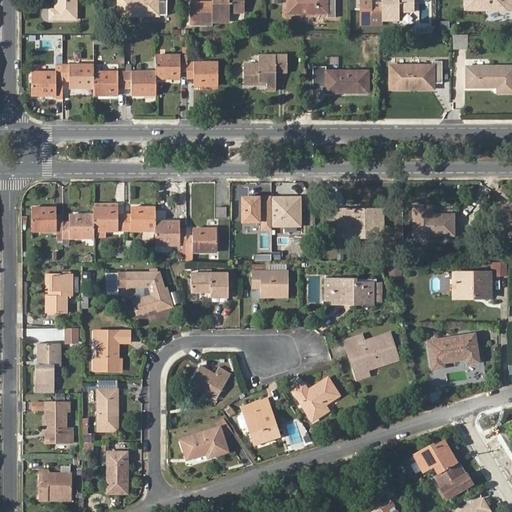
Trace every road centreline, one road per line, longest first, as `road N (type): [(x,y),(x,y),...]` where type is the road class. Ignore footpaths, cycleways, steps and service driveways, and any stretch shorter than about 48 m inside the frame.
road 1 (tertiary): [(511,133),(9,135)]
road 2 (tertiary): [(10,168),(511,166)]
road 3 (residential): [(11,511),(10,168)]
road 4 (residential): [(461,412),(162,504)]
road 5 (residential): [(162,504),(155,375),(164,355),(177,344),(244,340),(272,356)]
